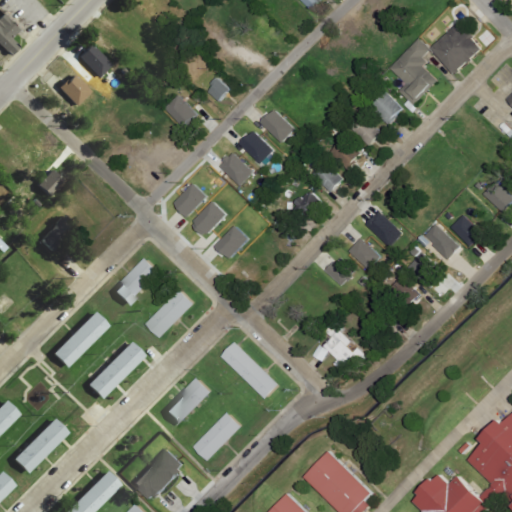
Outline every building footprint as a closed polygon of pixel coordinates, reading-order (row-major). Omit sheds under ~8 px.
[(324,0),(301,0),(313,11),(324,0)] [(0,44),(13,56),(21,48),(12,40),(21,30),(4,14),(0,19),(0,44)] [(434,49),(458,75),(487,49),(464,23),(434,49)] [(423,61),(434,50),(422,39),(393,69),(409,84),(402,92),(417,106),(442,79),(423,61)] [(100,78),(113,66),(93,45),(80,57),(100,78)] [(211,91),(222,102),(234,90),(222,79),(211,91)] [(406,109),(389,93),(374,109),(392,125),(406,109)] [(168,109),(190,129),(203,115),(182,95),(168,109)] [(284,143),(298,130),(279,110),(265,123),(284,143)] [(373,146),(386,132),(364,114),(352,127),(373,146)] [(278,151),(257,131),(244,145),(265,164),(278,151)] [(354,171),(368,156),(348,137),(333,153),(354,171)] [(258,173),(237,153),(224,166),(244,187),(258,173)] [(315,177),(336,193),(348,178),(326,162),(315,177)] [(51,196),(65,180),(52,169),(38,185),(51,196)] [(488,195),(508,214),(511,209),(511,192),(500,181),(488,195)] [(212,197),(198,183),(179,203),(193,216),(212,197)] [(231,214),(218,202),(197,224),(210,236),(231,214)] [(406,234),(384,213),(371,227),(393,248),(406,234)] [(473,247),(486,235),(468,215),(455,228),(473,247)] [(54,252),(79,229),(67,216),(41,239),(54,252)] [(428,237),(451,259),(463,247),(440,225),(428,237)] [(254,239),(239,226),(221,246),(235,259),(254,239)] [(384,256),(364,238),(352,252),(372,270),(384,256)] [(359,271),(344,257),(330,272),(345,286),(359,271)] [(129,306),(165,273),(151,258),(115,292),(129,306)] [(411,309),(424,295),(405,278),(392,293),(411,309)] [(200,304),(186,289),(150,324),(164,339),(200,304)] [(375,309),(390,323),(401,311),(386,297),(375,309)] [(110,326),(96,312),(54,355),(69,369),(110,326)] [(328,346),(342,361),(338,364),(349,376),(371,355),(363,348),(362,349),(338,323),(329,331),(336,339),(328,346)] [(89,386),(104,400),(146,356),(132,342),(89,386)] [(284,386),(242,342),(227,356),(269,400),(284,386)] [(332,350),(322,345),(316,356),(326,361),(332,350)] [(217,393),(203,378),(167,412),(181,427),(217,393)] [(0,408),(0,436),(22,416),(8,401),(0,408)] [(198,447),(212,462),(248,427),(233,412),(198,447)] [(481,511),(497,496),(511,511),(511,413),(500,425),(497,421),(480,438),(483,441),(465,459),(489,484),(478,495),(458,475),(448,485),(440,476),(414,502),(423,510),(421,511),(481,511)] [(70,434),(56,419),(14,460),(28,474),(70,434)] [(188,468),(170,449),(136,482),(154,501),(188,468)] [(378,493),(334,452),(308,478),(343,511),(368,511),(374,506),(370,502),(378,493)] [(68,511),(96,511),(123,485),(108,471),(68,511)] [(0,474),(0,503),(17,486),(2,472),(0,474)] [(311,511),(294,494),(274,511),(311,511)] [(149,511),(141,503),(132,511),(149,511)]
